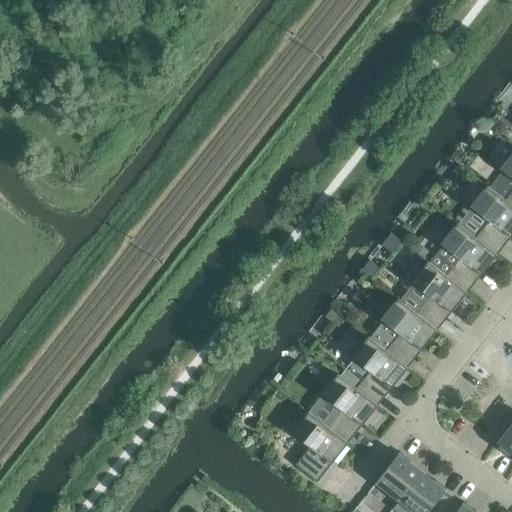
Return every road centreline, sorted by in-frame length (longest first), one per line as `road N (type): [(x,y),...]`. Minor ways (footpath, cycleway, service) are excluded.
road 1 (residential): [(511,291),(415,414)]
road 2 (residential): [(415,414),(511,490)]
